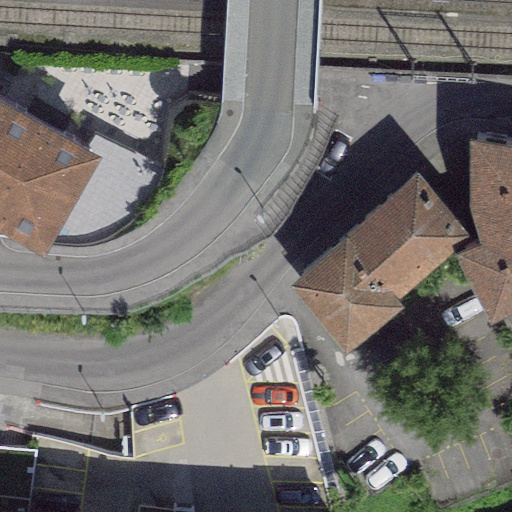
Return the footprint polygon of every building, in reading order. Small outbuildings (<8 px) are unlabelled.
[(0,217),(43,241),(102,153),(33,114),(0,95),(0,217)] [(511,300),(511,118),(469,112),(469,174),(483,248),(471,253),(501,305),(511,300)] [(453,238),(414,190),(300,285),(350,346),(406,300),(402,295),(453,254),(445,244),(453,238)] [(195,511),(191,511),(182,511),(172,510),(34,492),(0,486),(0,511),(195,511)] [(173,498),(172,510),(182,511),(191,511),(192,499),(182,499),(173,498)]
